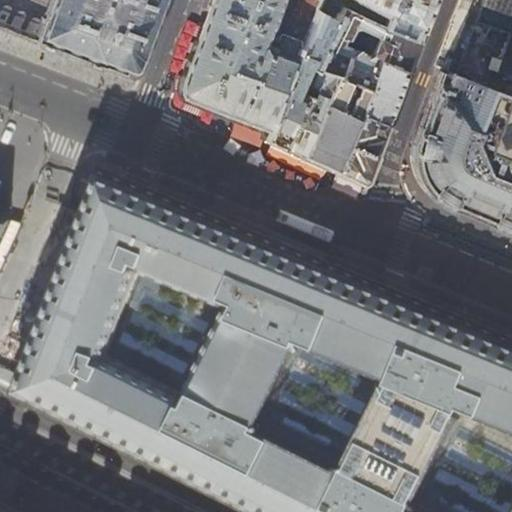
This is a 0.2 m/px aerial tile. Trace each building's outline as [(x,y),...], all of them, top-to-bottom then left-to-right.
[(129,75),(131,75),(134,73),(137,69),(139,65),(140,61),(141,61),(163,0),(48,0),(41,21),(43,22),(38,37),(36,37),(35,38),(32,38),(31,39),(35,41),(40,43),(39,46),(43,47),(45,42),(46,43),(47,42),(58,46),(58,47),(64,50),(65,49),(76,53),(76,54),(82,57),(82,56),(94,60),(94,61),(95,62),(93,67),(97,69),(98,66),(104,68),(104,67),(123,75),(124,73),(126,74),(129,75)] [(263,136),(265,136),(320,0),(304,0),(291,33),(286,32),(281,44),(268,50),(266,46),(265,42),(279,0),(211,0),(206,16),(183,76),(184,76),(180,86),(180,88),(181,91),(181,92),(182,94),(184,96),(183,96),(201,103),(222,111),(255,124),(263,136)] [(289,152),(300,158),(332,77),(314,67),(336,18),(321,12),(327,0),(326,0),(320,0),(265,136),(263,140),(271,144),(289,152)] [(326,0),(327,0),(341,6),(416,40),(431,0),(326,0)] [(511,0),(481,0),(480,4),(511,13),(511,95),(454,73),(447,71),(441,86),(434,84),(432,89),(430,95),(433,96),(430,103),(419,130),(417,129),(414,135),(414,138),(412,143),(411,148),(411,155),(414,155),(415,162),(415,165),(417,171),(419,176),(422,182),(424,184),(429,191),(427,193),(429,194),(433,198),(439,202),(444,205),(450,207),(489,220),(488,223),(500,228),(511,233),(511,232),(511,0)] [(417,41),(416,40),(341,6),(336,18),(314,67),(332,77),(368,89),(380,62),(406,72),(411,57),(417,41)] [(397,97),(406,72),(380,62),(368,89),(359,115),(386,126),(397,97)] [(314,164),(334,172),(347,147),(359,115),(368,89),(332,77),(300,158),(314,164)] [(377,152),(386,126),(359,115),(347,147),(334,172),(348,178),(361,184),(362,184),(365,183),(377,152)] [(266,511),(511,511),(511,337),(124,178),(102,169),(21,377),(19,384),(18,384),(17,387),(17,388),(20,389),(266,511)] [(0,260),(20,221),(0,211),(0,260)] [(0,511),(19,511),(14,509),(4,505),(0,502),(0,511)]
